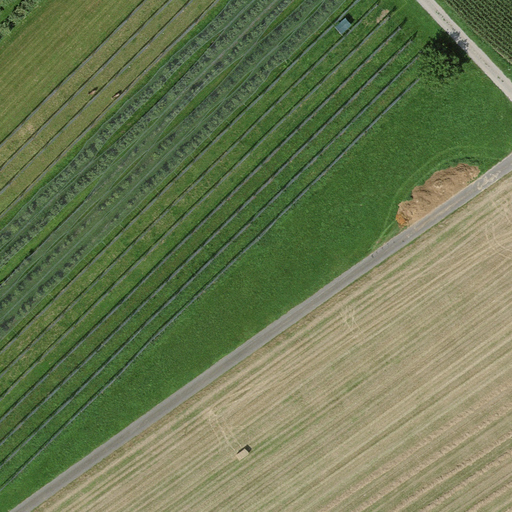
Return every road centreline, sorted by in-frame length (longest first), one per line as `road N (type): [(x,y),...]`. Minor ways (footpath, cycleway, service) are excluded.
road 1 (track): [(24,511),(511,165)]
road 2 (track): [(511,95),(424,0)]
